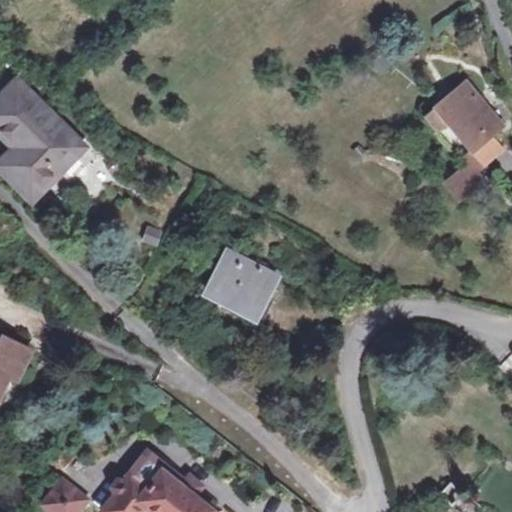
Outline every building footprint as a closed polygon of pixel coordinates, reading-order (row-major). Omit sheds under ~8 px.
[(377,48),(367,59),(380,71),(390,61),(377,48)] [(42,197),(87,148),(23,82),(0,108),(0,122),(35,156),(18,174),(42,197)] [(471,84),(442,110),(453,124),(478,154),(495,140),(508,129),(471,84)] [(453,124),(442,110),(432,119),(443,133),(453,124)] [(478,154),(469,163),(474,168),(475,168),(481,175),(506,153),(495,140),(478,154)] [(474,168),(451,188),(465,203),(488,183),(481,175),(475,168),(474,168)] [(141,242),(158,246),(162,229),(146,225),(141,242)] [(282,275),(232,251),(211,293),(261,317),(282,275)] [(9,340),(0,335),(0,344),(6,348),(9,340)] [(0,399),(6,403),(18,380),(24,383),(38,355),(9,340),(6,348),(0,344),(0,399)] [(263,363),(243,390),(271,413),(292,385),(263,363)] [(152,453),(131,478),(133,479),(143,487),(149,492),(169,468),(152,453)] [(149,492),(143,487),(133,479),(105,511),(211,511),(197,500),(201,495),(169,468),(149,492)] [(73,511),(84,499),(60,479),(41,503),(51,511),(73,511)]
